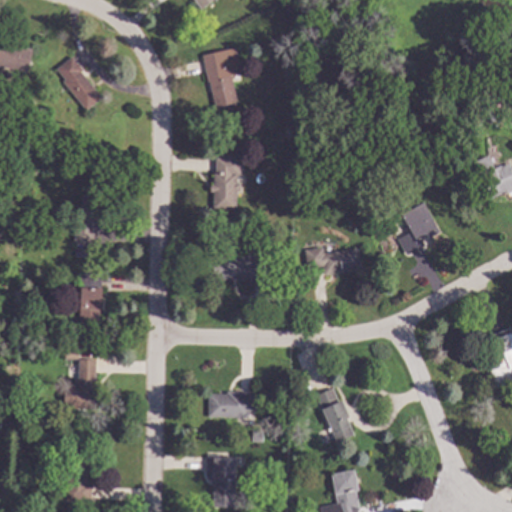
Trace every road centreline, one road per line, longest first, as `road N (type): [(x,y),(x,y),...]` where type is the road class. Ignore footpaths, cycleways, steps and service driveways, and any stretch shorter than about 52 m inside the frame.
road 1 (residential): [(82,0),(133,35),(159,97),(151,511)]
road 2 (residential): [(511,270),(401,327),(295,347),(155,343)]
road 3 (residential): [(401,327),(461,500),(492,511)]
